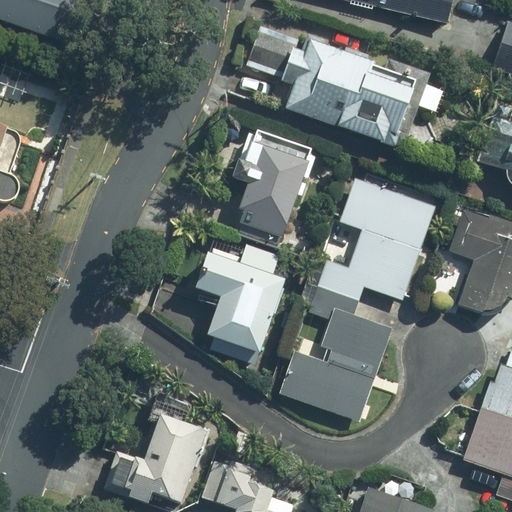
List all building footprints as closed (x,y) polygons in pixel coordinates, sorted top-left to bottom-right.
[(0,0),(0,25),(72,52),(91,0),(0,0)] [(340,0),(447,27),(454,0),(340,0)] [(511,76),(511,24),(508,23),(492,70),(511,76)] [(384,71),(387,64),(307,36),(302,53),(293,50),(281,85),(292,88),(284,111),(384,145),(388,134),(398,138),(417,82),(384,71)] [(445,91),(424,85),(417,109),(438,115),(445,91)] [(511,110),(499,105),(477,165),(505,175),(508,182),(511,185),(511,110)] [(0,269),(2,270),(16,225),(0,220),(0,167),(12,132),(0,128),(0,269)] [(283,239),(310,163),(251,143),(245,162),(237,159),(230,182),(248,188),(239,214),(242,227),(239,233),(278,247),(280,241),(283,239)] [(403,301),(435,206),(354,178),(338,224),(361,233),(349,269),(369,275),(364,288),(403,301)] [(511,227),(463,210),(448,254),(472,262),(454,313),(497,318),(511,296),(511,227)] [(260,357),(285,282),(273,278),(280,256),(246,245),(239,266),(207,256),(195,292),(220,300),(208,338),(213,339),(210,351),(254,366),(258,356),(260,357)] [(369,275),(349,269),(326,261),(308,314),(329,322),(333,311),(352,318),(369,275)] [(327,363),(295,352),(280,395),(359,424),(392,332),(352,318),(333,311),(329,322),(320,349),(330,352),(327,363)] [(511,418),(511,346),(511,347),(504,366),(500,364),(492,386),(489,384),(480,407),(511,418)] [(511,418),(480,407),(461,461),(502,475),(495,498),(511,503),(511,418)] [(184,507),(211,431),(188,422),(186,426),(160,417),(149,447),(141,444),(136,459),(117,452),(103,490),(148,506),(152,496),(184,507)] [(294,511),(296,506),(275,498),(277,491),(254,483),(259,467),(230,457),(227,465),(210,460),(196,499),(232,511),(294,511)] [(433,511),(369,489),(361,511),(433,511)]
